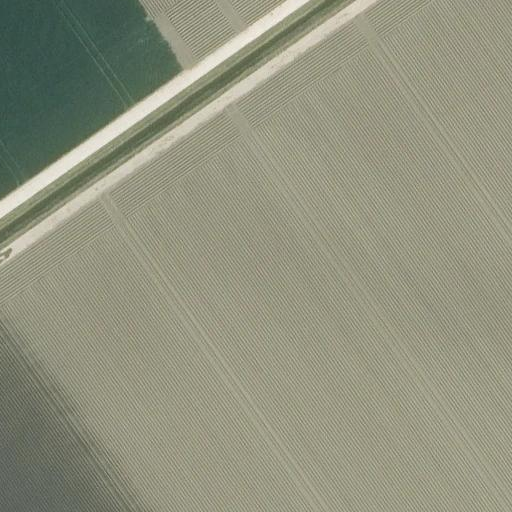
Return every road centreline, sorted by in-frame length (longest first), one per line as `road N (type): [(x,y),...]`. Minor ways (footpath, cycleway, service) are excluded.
road 1 (track): [(0,256),(364,0)]
road 2 (track): [(0,206),(293,0)]
